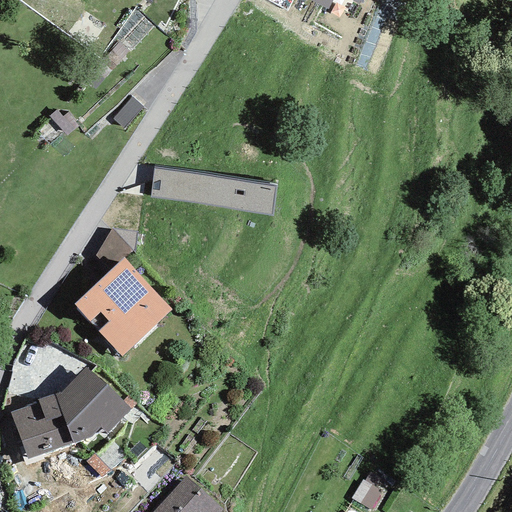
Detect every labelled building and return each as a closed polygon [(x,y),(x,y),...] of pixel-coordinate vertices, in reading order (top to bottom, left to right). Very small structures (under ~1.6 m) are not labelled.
[(309,0),(327,10),(331,0),(348,0),(358,5),(360,0),(309,0)] [(94,89),(129,53),(118,42),(83,79),(94,89)] [(124,129),(143,107),(132,97),(112,119),(124,129)] [(56,110),(49,117),(67,136),(78,126),(68,112),(62,117),(56,110)] [(276,186),(153,168),(149,198),(271,216),(276,186)] [(131,251),(111,229),(95,256),(108,271),(123,258),(131,251)] [(171,310),(123,258),(108,271),(72,304),(121,357),(171,310)] [(59,392),(54,394),(37,400),(25,405),(27,407),(10,412),(27,460),(56,449),(72,443),(91,437),(100,428),(107,434),(131,409),(84,367),(60,394),(59,392)] [(125,444),(113,457),(130,473),(142,461),(125,444)] [(389,483),(370,471),(364,480),(362,479),(350,498),(373,511),(389,483)] [(186,476),(152,511),(221,511),(223,510),(186,476)]
